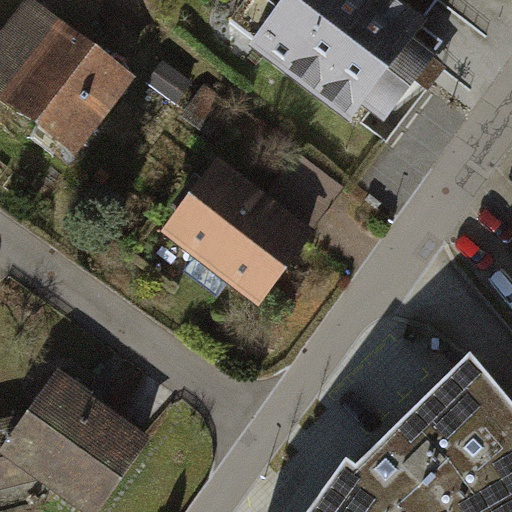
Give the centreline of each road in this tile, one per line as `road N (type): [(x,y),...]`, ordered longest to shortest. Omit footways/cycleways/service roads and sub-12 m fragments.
road 1 (residential): [(268,431),(511,99)]
road 2 (residential): [(268,431),(0,237)]
